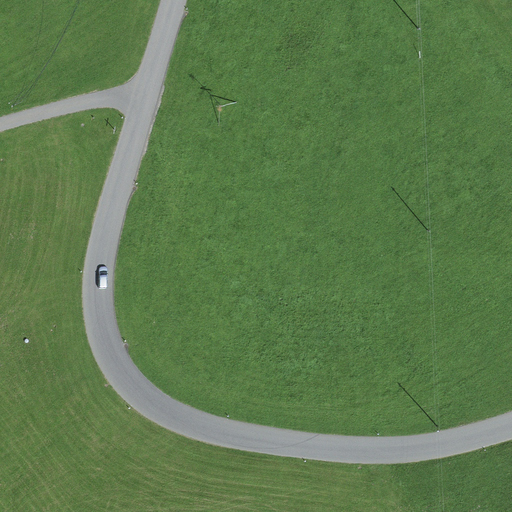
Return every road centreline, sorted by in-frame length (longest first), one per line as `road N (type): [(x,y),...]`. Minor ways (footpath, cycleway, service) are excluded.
road 1 (unclassified): [(173,0),(99,269),(100,319),(120,371),(164,411),(271,442),(392,449),(511,426)]
road 2 (track): [(0,124),(146,90)]
